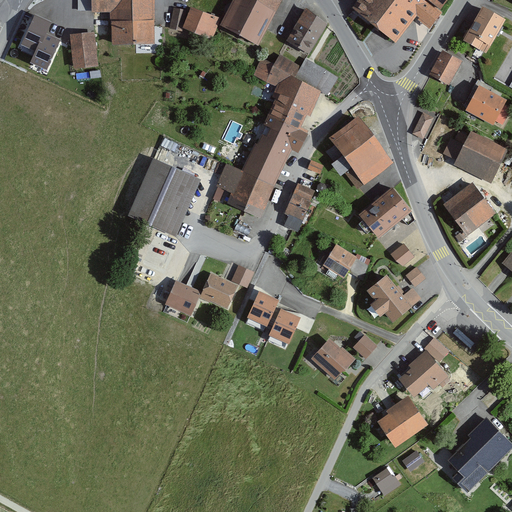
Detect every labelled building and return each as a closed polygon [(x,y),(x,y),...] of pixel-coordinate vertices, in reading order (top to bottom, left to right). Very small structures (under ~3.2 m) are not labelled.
[(92,0),(78,0),(78,4),(78,11),(92,11),(92,0)] [(154,45),(153,0),(92,0),(92,11),(92,12),(111,12),(111,21),(112,46),(136,45),(154,45)] [(251,0),(233,0),(219,26),(256,44),(274,11),(251,0)] [(251,0),(274,11),(280,0),(251,0)] [(359,0),(353,9),(354,10),(375,25),(380,29),(396,42),(404,32),(412,22),(416,17),(417,16),(419,18),(417,20),(425,26),(430,29),(442,13),(439,11),(447,0),(359,0)] [(191,7),(182,28),(212,40),(221,18),(191,7)] [(471,25),(463,40),(483,52),(486,53),(496,35),(499,31),(502,26),(505,20),(504,19),(481,7),(471,25)] [(183,32),(187,11),(173,8),(169,29),(183,32)] [(306,8),(287,41),(309,54),(327,24),(306,8)] [(51,23),(34,15),(21,45),(35,51),(40,42),(42,43),(46,33),(51,23)] [(95,35),(95,32),(82,34),(71,35),(71,39),(74,69),(98,66),(95,35)] [(61,40),(46,33),(42,43),(40,42),(35,51),(33,56),(30,63),(31,63),(47,71),(61,40)] [(444,51),(432,74),(449,83),(461,61),(444,51)] [(268,115),(307,133),(309,130),(302,127),(307,116),(311,118),(321,92),(322,91),(296,77),(301,68),(281,58),(270,81),(278,85),(272,97),(276,99),(268,115)] [(306,58),(301,68),(296,77),(322,91),(321,92),(328,96),(338,78),(315,64),(310,61),(306,58)] [(504,106),(507,100),(491,91),(493,88),(478,80),(473,90),(476,91),(465,111),(493,126),(496,121),(504,106)] [(511,109),(504,106),(496,121),(503,125),(511,109)] [(434,117),(423,112),(412,134),(423,139),(434,117)] [(307,133),(268,115),(264,124),(272,128),(268,138),(262,135),(258,144),(255,143),(242,171),(275,187),(292,149),(298,152),(307,133)] [(355,119),(329,139),(342,156),(364,185),(393,163),(358,117),(355,119)] [(459,131),(455,139),(465,144),(469,136),(459,131)] [(457,160),(454,166),(491,184),(507,151),(470,133),(469,136),(465,144),(457,160)] [(455,139),(451,138),(443,154),(457,160),(465,144),(455,139)] [(357,189),(364,185),(342,156),(332,164),(341,176),(345,173),(357,189)] [(151,158),(126,215),(146,224),(175,237),(200,180),(151,158)] [(324,165),(311,160),(307,169),(320,174),(324,165)] [(261,219),(275,187),(242,171),(226,164),(225,165),(216,186),(218,187),(225,190),(231,193),(227,204),(261,219)] [(326,187),(324,184),(321,183),(318,185),(317,189),(319,192),(323,193),(326,191),(326,187)] [(445,203),(444,205),(464,230),(467,235),(489,218),(495,214),(496,213),(472,183),(445,203)] [(298,184),(285,214),(288,216),(289,216),(290,215),(303,221),(311,202),(310,202),(314,191),(298,184)] [(225,190),(218,187),(213,199),(220,202),(225,190)] [(411,210),(393,189),(360,216),(377,238),(395,223),(401,218),(408,225),(415,220),(411,210)] [(301,224),(303,221),(290,215),(289,216),(288,216),(284,226),(293,230),(298,232),(301,224)] [(460,242),(467,237),(463,231),(455,237),(459,242),(460,242)] [(355,256),(336,244),(336,245),(323,266),(338,275),(343,279),(344,277),(346,274),(348,271),(349,270),(356,258),(357,257),(355,256)] [(404,244),(391,254),(396,262),(403,265),(414,257),(409,250),(404,244)] [(511,252),(503,264),(505,266),(509,269),(511,271),(511,252)] [(368,265),(356,258),(349,270),(348,271),(354,275),(363,281),(368,265)] [(246,269),(239,265),(232,281),(247,288),(254,272),(246,269)] [(421,272),(416,267),(406,276),(415,287),(426,278),(421,272)] [(210,301),(227,308),(238,286),(210,274),(202,292),(199,298),(209,303),(210,301)] [(398,291),(386,276),(367,291),(375,301),(371,304),(380,315),(385,311),(393,321),(411,307),(398,291)] [(199,298),(202,292),(192,287),(189,286),(187,285),(182,283),(178,281),(176,280),(165,304),(192,316),(199,298)] [(417,293),(413,288),(404,295),(413,306),(422,298),(417,293)] [(279,299),(259,290),(254,301),(247,317),(248,318),(267,326),(279,299)] [(301,317),(281,309),(269,335),(270,336),(289,344),(296,328),(301,317)] [(455,331),(453,333),(471,348),(473,346),(475,343),(457,328),(455,331)] [(377,346),(365,335),(359,342),(354,348),(366,359),(372,353),(377,346)] [(313,357),(311,359),(335,380),(343,371),(344,372),(346,370),(356,359),(342,347),(341,348),(338,345),(330,338),(319,350),(317,352),(313,357)] [(429,343),(425,348),(439,362),(449,351),(435,338),(429,343)] [(408,366),(411,368),(399,379),(415,397),(429,385),(433,390),(449,377),(426,350),(408,366)] [(386,411),(388,414),(377,422),(395,448),(429,425),(409,396),(391,408),(386,411)] [(511,448),(511,445),(487,419),(470,436),(472,439),(464,447),(454,456),(449,461),(466,478),(460,484),(467,492),(511,448)] [(417,452),(403,461),(410,471),(424,462),(417,452)] [(392,477),(386,469),(372,478),(384,497),(401,485),(395,476),(392,477)]
